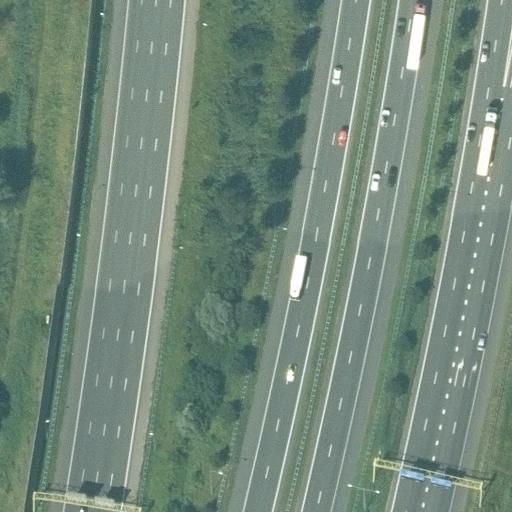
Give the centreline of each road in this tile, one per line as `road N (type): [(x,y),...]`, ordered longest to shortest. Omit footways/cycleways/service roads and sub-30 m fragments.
road 1 (motorway): [(355,0),(257,511)]
road 2 (motorway): [(318,511),(386,175),(412,0)]
road 3 (motorway): [(155,0),(90,511)]
road 4 (motorway): [(421,511),(499,105)]
